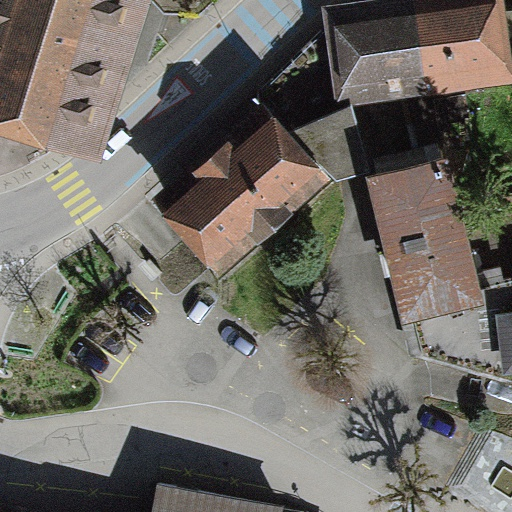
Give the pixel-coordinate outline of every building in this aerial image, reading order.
[(0,0),(0,104),(81,130),(120,0),(0,0)] [(496,63),(495,59),(506,58),(508,72),(511,71),(511,4),(499,6),(502,33),(492,34),(488,0),(426,0),(417,1),(427,81),(440,79),(439,70),(496,63)] [(417,1),(347,12),(352,50),(356,82),(411,74),(412,83),(427,81),(417,1)] [(260,90),(295,129),(348,106),(358,102),(356,82),(352,50),(339,52),(335,22),(334,18),(260,90)] [(442,137),(473,132),(466,91),(432,96),(442,137)] [(363,164),(348,106),(295,129),(335,172),(363,164)] [(287,207),(283,203),(316,175),(261,112),(167,193),(222,256),(255,228),(258,231),(287,207)] [(421,354),(511,379),(511,275),(473,285),(442,157),(377,173),(421,354)] [(279,511),(281,506),(159,482),(153,511),(279,511)]
